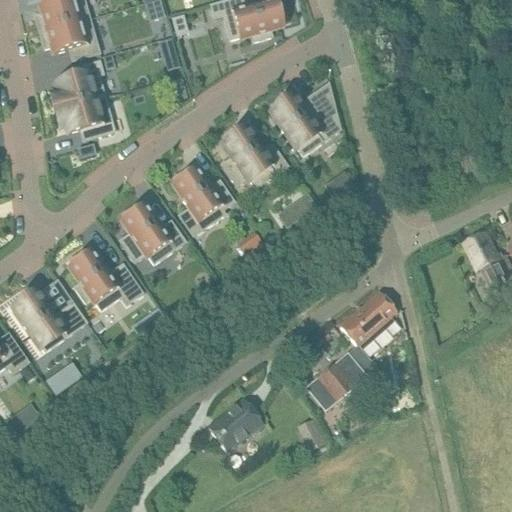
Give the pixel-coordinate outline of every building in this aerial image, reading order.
[(89,22),(82,0),(56,0),(58,5),(38,11),(40,18),(34,20),(39,36),(89,22)] [(280,6),(275,8),(273,3),(247,10),(243,0),(239,0),(210,8),(214,21),(223,19),(230,42),(239,40),(240,42),(252,39),(253,45),(271,40),(269,34),(281,30),(280,26),(286,24),(280,6)] [(511,0),(481,0),(505,61),(511,58),(511,0)] [(158,2),(144,6),(149,23),(163,19),(158,2)] [(177,38),(186,35),(182,20),(173,22),(177,38)] [(99,56),(89,22),(39,36),(44,52),(49,50),(51,57),(71,52),(74,63),(99,56)] [(159,45),(162,55),(174,52),(171,42),(159,45)] [(111,60),(102,62),(105,74),(114,71),(111,60)] [(102,78),(99,65),(70,73),(73,84),(54,90),(55,96),(49,97),(54,115),(104,101),(98,79),(102,78)] [(297,151),(302,158),(339,132),(328,87),(307,101),(310,105),(301,111),(294,100),(289,103),(286,98),(271,109),(274,114),(270,117),(295,152),(297,151)] [(114,135),(104,101),(54,115),(59,132),(65,130),(67,136),(82,132),(85,144),(114,135)] [(236,189),(248,181),(255,190),(286,169),(272,148),(262,155),(246,133),(242,135),(239,131),(223,141),(227,146),(223,149),(231,161),(221,168),(236,189)] [(100,166),(97,157),(81,162),(84,171),(100,166)] [(205,230),(224,217),(221,213),(233,205),(219,185),(209,191),(196,173),(192,175),(188,171),(173,181),(177,186),(172,189),(188,212),(178,219),(193,239),(205,230)] [(309,198),(299,205),(308,219),(318,211),(309,198)] [(170,224),(160,231),(144,208),(140,211),(137,206),(122,217),(125,222),(121,225),(129,237),(119,244),(134,265),(144,258),(146,261),(148,259),(153,267),(185,245),(170,224)] [(240,243),(245,256),(264,248),(258,235),(240,243)] [(499,262),(495,253),(486,235),(463,246),(477,274),(482,272),(492,293),(510,284),(509,281),(511,279),(511,274),(505,260),(499,262)] [(79,288),(74,291),(84,307),(89,304),(92,308),(94,306),(100,314),(120,301),(125,309),(141,298),(122,269),(107,279),(92,256),(88,259),(85,254),(69,264),(72,269),(68,272),(79,288)] [(16,310),(12,313),(39,352),(42,350),(44,354),(86,326),(71,305),(52,319),(36,296),(32,299),(28,294),(13,305),(16,310)] [(368,362),(399,335),(393,329),(401,322),(396,315),(378,296),(340,329),(368,362)] [(157,311),(145,320),(151,329),(164,320),(157,311)] [(0,372),(6,368),(12,376),(18,372),(25,367),(27,365),(7,337),(0,341),(0,372)] [(335,366),(316,382),(329,398),(335,405),(345,396),(354,389),(366,379),(347,357),(335,366)] [(25,367),(18,372),(25,382),(32,377),(25,367)] [(44,383),(54,398),(67,389),(58,374),(44,383)] [(264,429),(243,401),(207,428),(227,456),(264,429)] [(313,455),(331,444),(315,419),(297,430),(313,455)]
